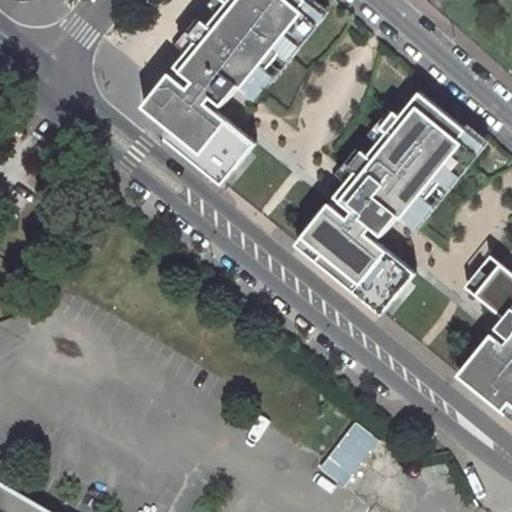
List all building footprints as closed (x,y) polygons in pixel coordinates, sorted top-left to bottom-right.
[(169,74),(142,108),(173,132),(167,140),(223,185),(256,144),(205,103),(211,95),(223,105),(239,85),(260,101),(332,11),(318,0),(229,0),(175,67),(194,81),(187,89),(169,74)] [(348,219),(329,204),(296,245),(383,315),(417,274),(366,233),(372,226),(384,236),(400,215),(421,232),(493,142),(472,125),(469,129),(422,91),(336,197),(354,212),(348,219)] [(469,287),(506,317),(511,310),(511,271),(503,264),(494,256),(469,287)] [(506,347),(490,335),(458,375),(511,418),(511,310),(506,317),(498,328),(511,339),(506,347)] [(59,511),(0,477),(0,511),(59,511)]
